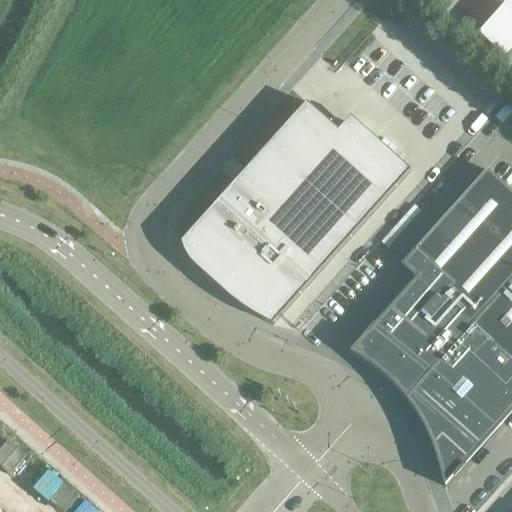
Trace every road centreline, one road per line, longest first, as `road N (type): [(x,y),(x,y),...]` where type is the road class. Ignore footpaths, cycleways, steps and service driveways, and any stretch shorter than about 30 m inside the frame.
road 1 (unclassified): [(336,0),(159,196),(146,244),(167,287),(232,336),(331,382),(365,407)]
road 2 (tertiary): [(309,473),(70,250),(0,212)]
road 3 (tertiary): [(0,353),(172,511)]
road 4 (unclassified): [(365,407),(403,451),(424,511)]
